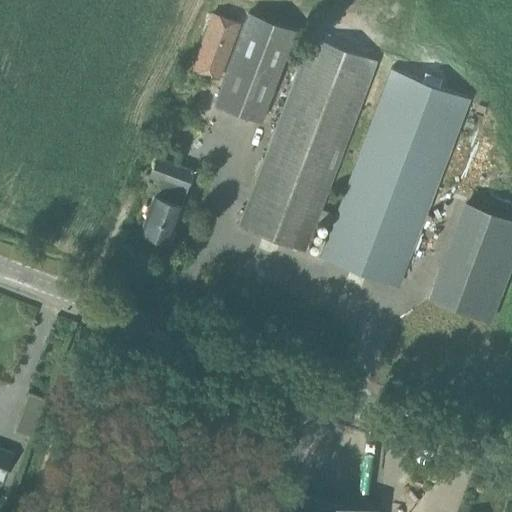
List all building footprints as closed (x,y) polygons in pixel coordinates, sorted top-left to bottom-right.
[(248,12),(239,37),(215,102),(262,120),(296,30),(248,12)] [(310,36),(240,224),(306,249),(376,60),(310,36)] [(392,68),(321,255),(397,284),(468,97),(392,68)] [(142,231),(141,235),(149,237),(150,234),(166,240),(167,238),(172,236),(175,229),(172,226),(180,204),(181,204),(187,188),(194,168),(156,155),(148,176),(160,180),(155,194),(152,203),(147,204),(145,210),(147,216),(142,231)] [(431,297),(491,320),(511,263),(511,219),(466,203),(431,297)] [(0,477),(2,478),(10,454),(0,449),(0,477)] [(293,511),(374,511),(375,506),(295,498),(293,511)]
